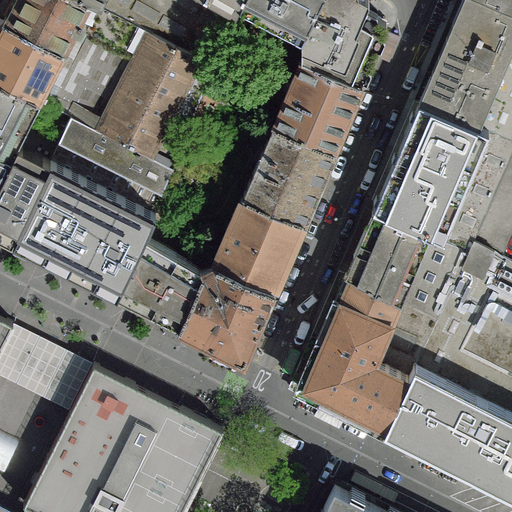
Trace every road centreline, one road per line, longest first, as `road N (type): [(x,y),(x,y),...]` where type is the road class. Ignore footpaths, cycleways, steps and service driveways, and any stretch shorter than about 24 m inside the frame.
road 1 (residential): [(427,0),(255,398)]
road 2 (residential): [(255,398),(471,511)]
